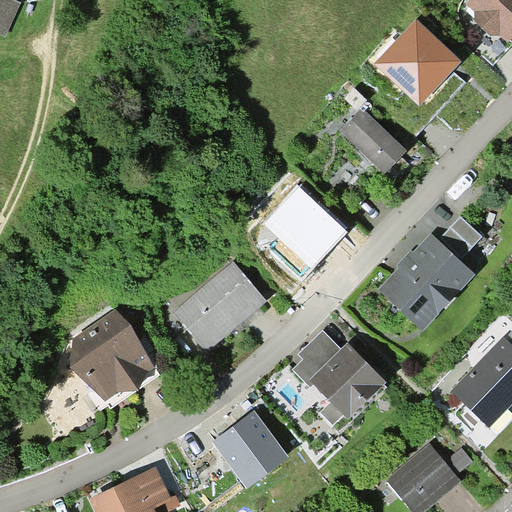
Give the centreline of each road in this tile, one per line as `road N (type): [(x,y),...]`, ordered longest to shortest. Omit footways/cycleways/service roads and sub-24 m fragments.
road 1 (residential): [(511,100),(328,299),(197,411),(104,462),(0,504)]
road 2 (track): [(54,0),(33,140),(0,219)]
